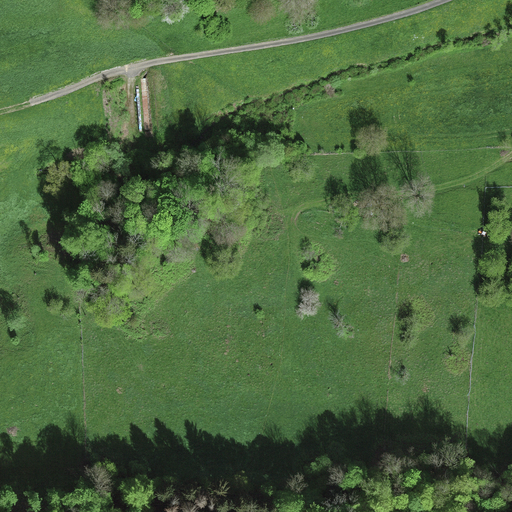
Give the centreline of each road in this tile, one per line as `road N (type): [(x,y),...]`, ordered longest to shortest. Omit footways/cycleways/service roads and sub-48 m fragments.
road 1 (track): [(442,0),(369,24),(130,67),(29,102)]
road 2 (track): [(509,236),(398,213),(409,198),(477,175),(511,153)]
